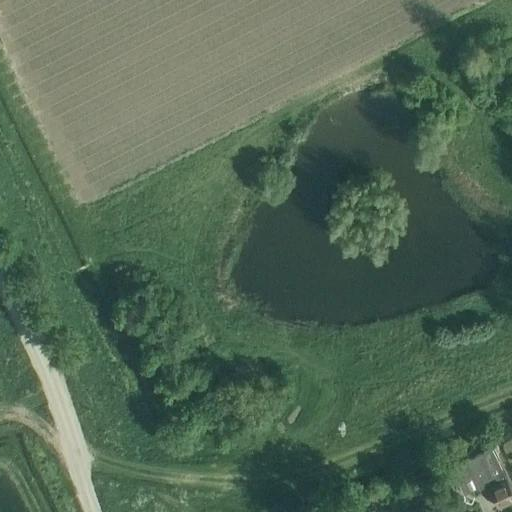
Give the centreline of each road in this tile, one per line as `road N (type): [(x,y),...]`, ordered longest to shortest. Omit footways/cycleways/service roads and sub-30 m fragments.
road 1 (track): [(73,448),(162,474),(203,474),(324,433)]
road 2 (unclassified): [(90,511),(38,351),(0,271)]
